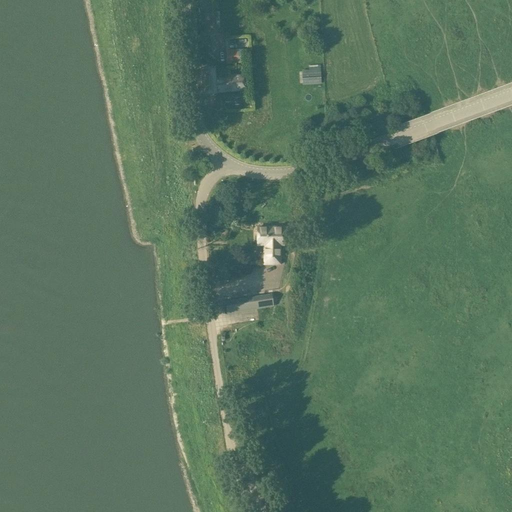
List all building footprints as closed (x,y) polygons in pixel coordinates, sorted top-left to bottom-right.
[(226,50),(227,62),(239,61),(239,49),(226,50)] [(240,76),(213,77),(213,68),(202,68),(203,93),(241,90),(240,76)] [(310,71),(311,84),(320,83),(319,71),(310,71)] [(283,245),(283,227),(257,227),(256,245),(264,245),(264,263),(279,264),(279,245),(283,245)] [(224,301),(226,314),(257,309),(273,307),(271,294),(264,295),(224,301)]
